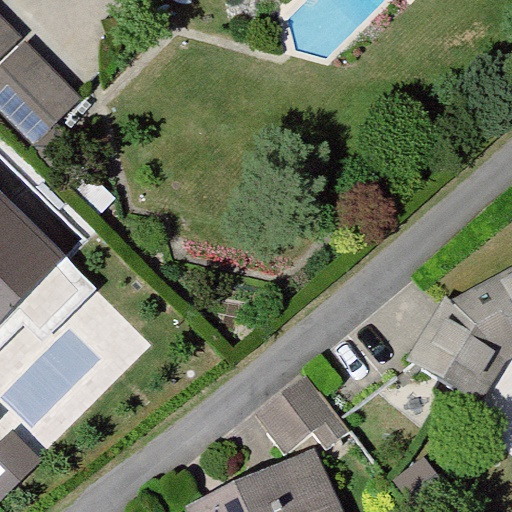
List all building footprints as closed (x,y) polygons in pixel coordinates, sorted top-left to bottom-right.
[(0,60),(21,40),(0,17),(0,60)] [(81,100),(28,45),(0,72),(0,112),(33,146),(81,100)] [(0,193),(0,332),(70,264),(0,193)] [(511,268),(436,308),(404,372),(471,406),(493,362),(511,356),(511,268)] [(263,403),(287,453),(345,425),(321,375),(263,403)] [(0,494),(5,500),(50,455),(0,405),(0,494)] [(329,511),(307,457),(171,511),(329,511)]
